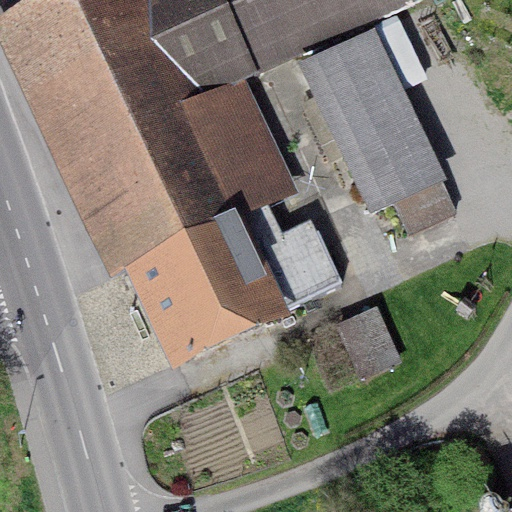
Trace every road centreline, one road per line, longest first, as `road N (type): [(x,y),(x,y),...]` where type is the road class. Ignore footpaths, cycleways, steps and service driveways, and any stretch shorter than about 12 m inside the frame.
road 1 (residential): [(511,328),(478,374),(426,416),(334,464),(203,511)]
road 2 (tertiary): [(37,283),(101,511)]
